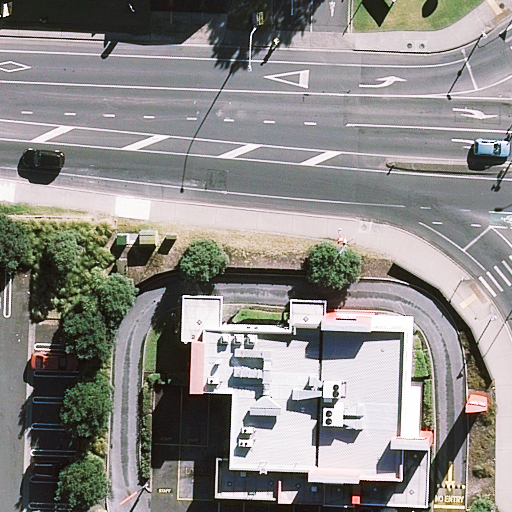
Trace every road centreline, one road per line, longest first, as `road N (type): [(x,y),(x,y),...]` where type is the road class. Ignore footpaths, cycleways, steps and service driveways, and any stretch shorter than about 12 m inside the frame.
road 1 (tertiary): [(0,121),(308,139)]
road 2 (secondary): [(358,124),(511,52)]
road 3 (tertiary): [(358,124),(511,131)]
road 4 (secondary): [(511,278),(476,241),(397,186)]
